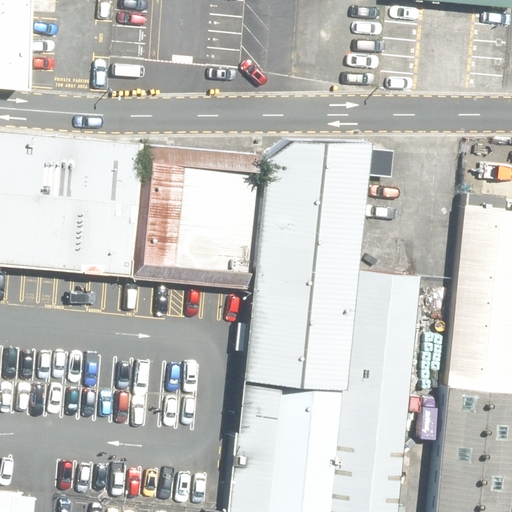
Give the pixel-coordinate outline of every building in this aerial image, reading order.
[(0,0),(0,89),(11,91),(18,0),(0,0)] [(135,142),(0,133),(0,264),(122,275),(135,142)] [(281,136),(257,154),(246,285),(237,385),(330,391),(345,269),(357,137),(281,136)] [(257,154),(135,142),(122,275),(246,285),(257,154)] [(476,511),(502,207),(432,201),(406,511),(476,511)] [(330,391),(319,511),(392,511),(411,276),(345,269),(330,391)] [(319,511),(330,391),(237,385),(219,511),(319,511)] [(0,493),(0,511),(21,511),(23,495),(0,493)]
